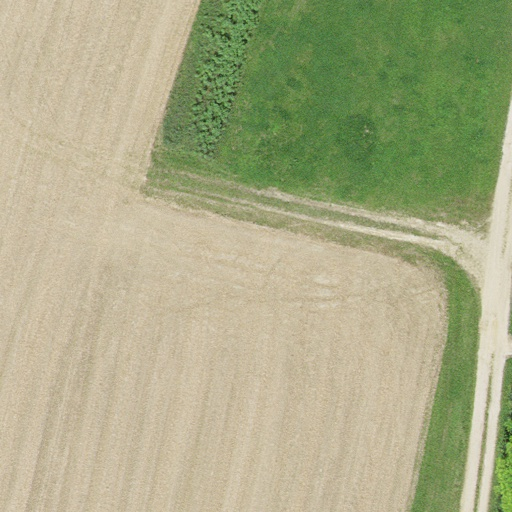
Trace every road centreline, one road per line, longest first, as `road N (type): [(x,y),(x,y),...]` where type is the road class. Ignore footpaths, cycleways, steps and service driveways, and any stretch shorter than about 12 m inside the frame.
road 1 (track): [(0,142),(498,255)]
road 2 (track): [(467,511),(511,170)]
